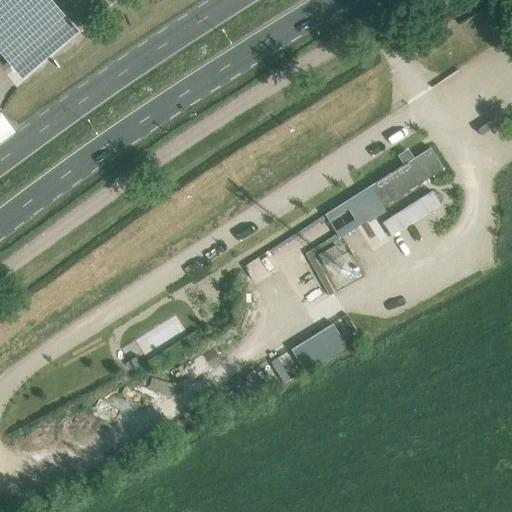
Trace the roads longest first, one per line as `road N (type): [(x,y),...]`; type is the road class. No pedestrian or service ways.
road 1 (unclassified): [(0,274),(83,209),(412,0)]
road 2 (primary): [(0,222),(333,0)]
road 3 (primary): [(233,0),(0,159)]
